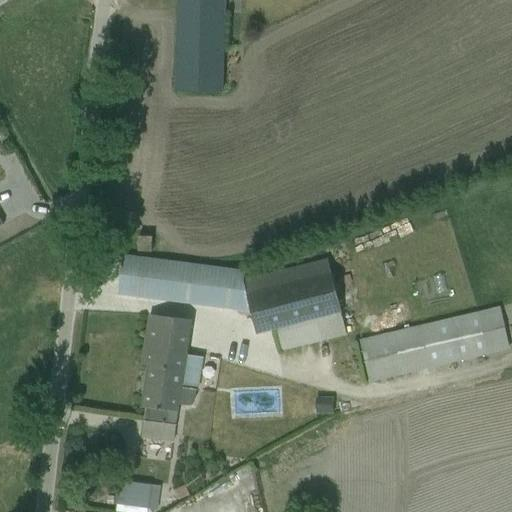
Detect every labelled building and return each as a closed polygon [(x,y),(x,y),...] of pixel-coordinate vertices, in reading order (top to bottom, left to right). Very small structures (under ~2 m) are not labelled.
[(222,91),(224,0),(177,0),(175,90),(222,91)] [(281,353),(349,335),(328,258),(252,278),(248,264),(124,250),(119,296),(251,311),(258,335),(275,331),(281,353)] [(364,343),(375,384),(509,349),(499,308),(364,343)] [(138,404),(178,410),(182,382),(198,385),(202,356),(185,354),(190,321),(151,315),(138,404)] [(333,398),(316,397),(316,411),(333,411),(333,398)] [(114,511),(148,511),(151,485),(117,482),(114,511)]
